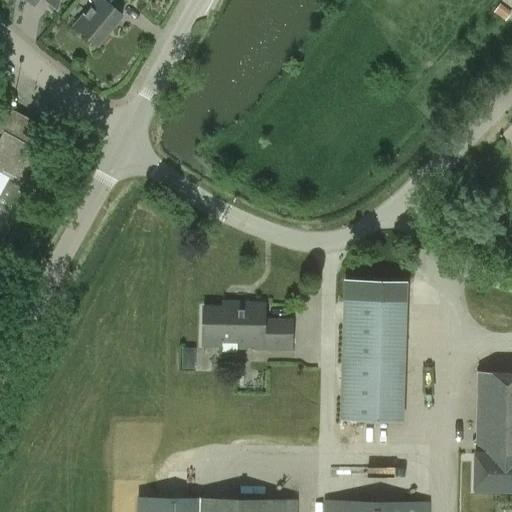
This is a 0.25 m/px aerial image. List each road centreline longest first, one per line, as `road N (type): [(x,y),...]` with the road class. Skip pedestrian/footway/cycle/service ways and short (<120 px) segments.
road 1 (residential): [(398,212),(371,232),(333,244),(294,242),(225,212),(122,144)]
road 2 (tertiary): [(0,365),(122,144)]
road 3 (unclassified): [(398,212),(511,86)]
road 4 (tertiary): [(122,144),(201,0)]
road 5 (residential): [(122,144),(0,40)]
road 6 (unclassified): [(511,286),(445,262),(398,212)]
